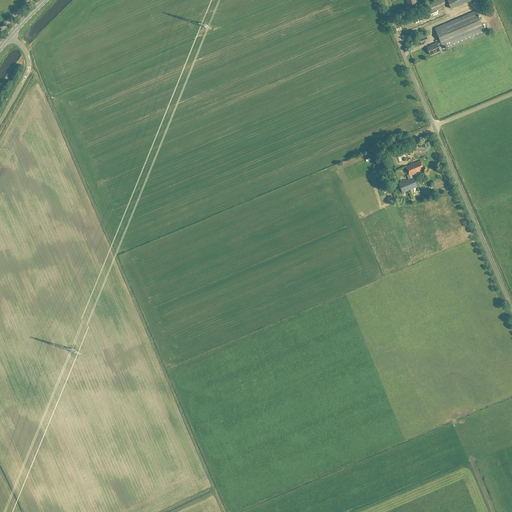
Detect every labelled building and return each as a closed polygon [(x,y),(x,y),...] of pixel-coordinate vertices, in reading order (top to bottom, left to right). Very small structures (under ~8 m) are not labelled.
[(414,0),(406,0),(409,8),(411,7),(413,11),(420,8),(418,2),(416,3),(414,0)] [(445,0),(439,0),(428,5),(430,11),(447,3),(445,0)] [(446,0),(451,9),(472,0),(446,0)] [(435,29),(440,42),(433,45),(434,46),(427,49),(430,56),(440,51),(439,49),(442,47),(443,47),(446,46),(448,50),(485,34),(476,12),(435,29)] [(391,169),(399,166),(395,155),(386,158),(391,169)] [(424,171),(420,161),(405,167),(409,177),(424,171)] [(417,187),(414,178),(398,184),(402,193),(417,187)]
